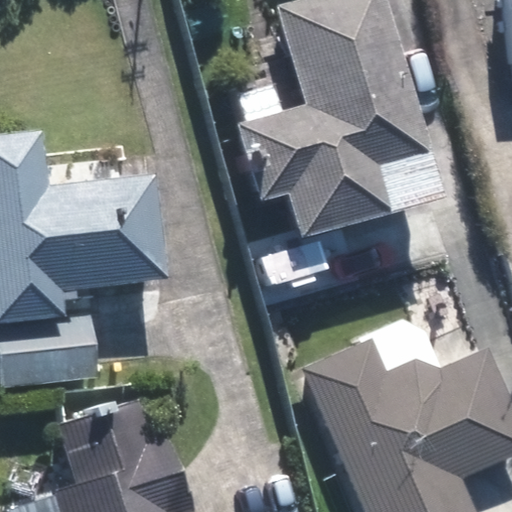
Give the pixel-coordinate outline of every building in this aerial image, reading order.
[(207,131),(229,213),(256,206),(269,254),(415,215),(358,0),(289,0),(249,11),(276,113),(207,131)] [(511,0),(478,0),(484,75),(511,72),(511,0)] [(0,393),(77,387),(69,301),(141,295),(130,186),(25,195),(19,134),(0,135),(0,393)] [(415,351),(402,319),(283,368),(342,511),(451,511),(442,489),(511,460),(459,333),(415,351)] [(131,438),(122,406),(42,428),(59,490),(42,495),(46,511),(166,511),(145,434),(131,438)]
